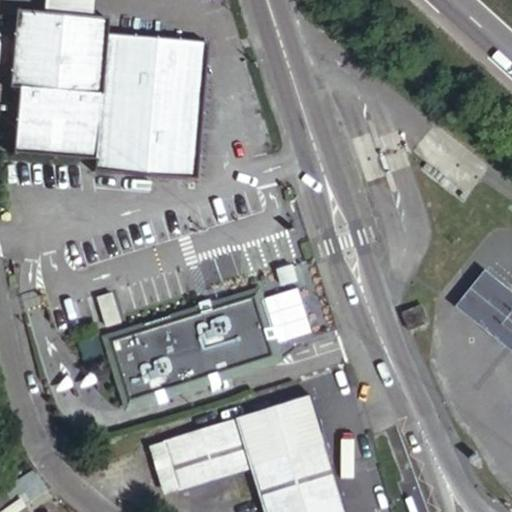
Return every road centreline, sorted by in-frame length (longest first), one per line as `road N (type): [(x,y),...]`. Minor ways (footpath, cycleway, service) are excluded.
road 1 (tertiary): [(444,472),(361,295),(266,0)]
road 2 (unclassified): [(91,511),(50,478),(0,352)]
